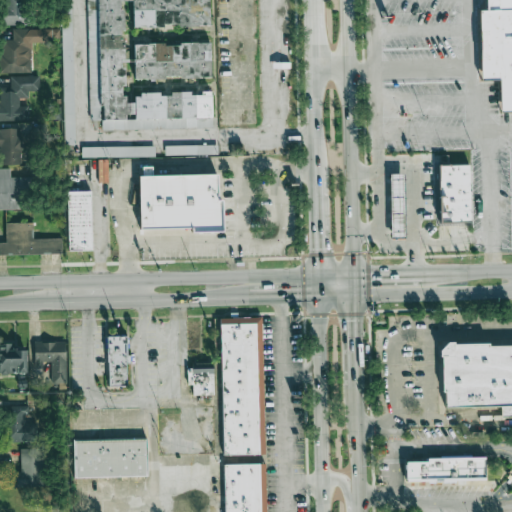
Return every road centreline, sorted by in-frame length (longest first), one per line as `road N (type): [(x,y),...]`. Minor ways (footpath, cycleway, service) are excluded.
road 1 (secondary): [(318,270),(0,277)]
road 2 (primary): [(352,269),(345,0)]
road 3 (primary): [(318,299),(323,511)]
road 4 (secondary): [(354,297),(511,291)]
